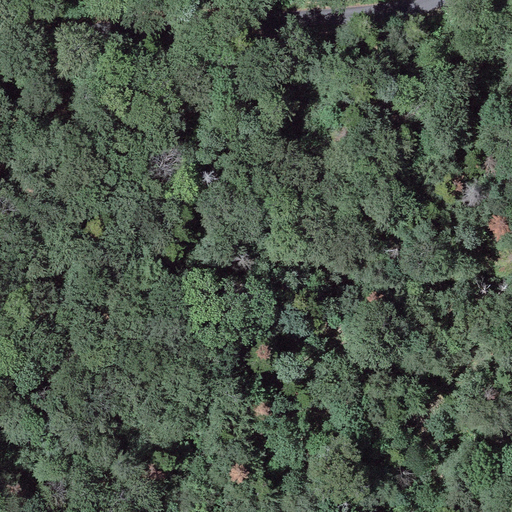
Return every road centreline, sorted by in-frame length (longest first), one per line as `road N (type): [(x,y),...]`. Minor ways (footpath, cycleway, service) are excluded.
road 1 (track): [(511,26),(109,511)]
road 2 (unclassified): [(433,0),(372,15),(0,43)]
